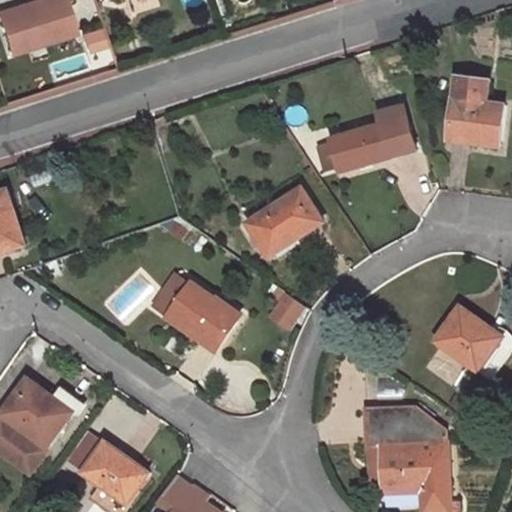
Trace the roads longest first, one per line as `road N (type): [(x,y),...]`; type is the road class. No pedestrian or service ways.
road 1 (residential): [(0,135),(445,0)]
road 2 (residential): [(276,478),(312,339),(350,284),(409,243),(465,232),(511,237)]
road 3 (residential): [(0,315),(42,308),(276,478)]
